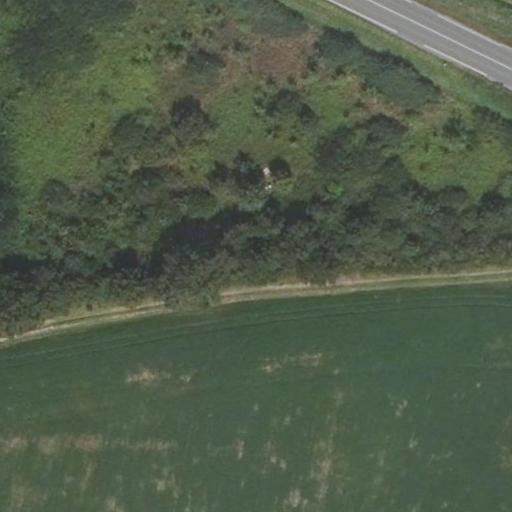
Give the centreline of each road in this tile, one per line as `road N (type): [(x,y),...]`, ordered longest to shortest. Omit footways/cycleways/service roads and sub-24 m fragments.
road 1 (secondary): [(361,0),(511,81)]
road 2 (secondary): [(511,55),(376,0)]
